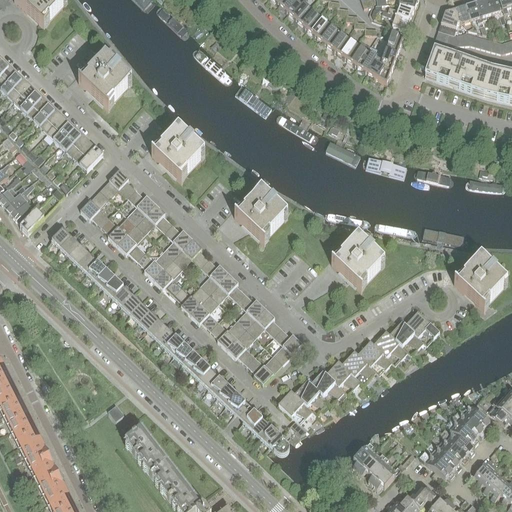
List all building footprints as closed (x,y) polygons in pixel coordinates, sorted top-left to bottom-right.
[(13,4),(38,27),(44,33),(44,32),(43,30),(67,4),(62,0),(20,0),(16,5),(14,3),(13,4)] [(149,0),(132,0),(147,15),(156,6),(149,0)] [(270,0),(270,1),(279,9),(288,0),(270,0)] [(288,18),(300,5),(294,0),(288,0),(279,9),(288,18)] [(397,0),(399,9),(413,14),(417,4),(415,0),(397,0)] [(505,26),(497,0),(494,0),(486,2),(491,18),(492,21),(500,19),(502,27),(505,26)] [(505,14),(511,12),(509,2),(508,0),(497,0),(505,26),(506,26),(504,18),(506,17),(505,14)] [(373,4),(373,2),(361,6),(363,12),(367,11),(368,12),(370,11),(370,10),(371,9),(373,4)] [(485,20),(491,18),(486,2),(475,6),(480,22),(484,32),(488,31),(485,20)] [(297,26),(309,13),(300,5),(288,18),(297,26)] [(480,22),(475,6),(465,9),(470,24),(470,25),(476,23),(479,31),(480,30),(482,37),(487,38),(484,32),(480,22)] [(162,8),(156,14),(185,44),(191,38),(162,8)] [(382,9),(376,9),(375,13),(373,13),(371,18),(373,22),(376,23),(379,14),(381,14),(382,9)] [(389,12),(388,16),(409,24),(413,14),(399,9),(397,15),(389,12)] [(461,28),(470,25),(470,24),(465,9),(454,12),(459,26),(461,28)] [(445,15),(438,33),(454,38),(457,27),(459,26),(454,12),(445,15)] [(306,35),(318,21),(309,13),(297,26),(306,35)] [(392,29),(406,34),(409,24),(388,16),(383,15),(381,19),(394,24),(392,29)] [(316,42),(327,28),(318,21),(306,35),(316,42)] [(326,50),(337,36),(327,28),(316,42),(326,50)] [(208,41),(213,46),(220,40),(214,34),(208,41)] [(438,35),(436,40),(450,44),(451,39),(438,35)] [(336,57),(346,43),(337,36),(326,50),(336,57)] [(464,49),(469,49),(465,36),(461,37),(464,49)] [(478,40),(465,36),(469,49),(475,50),(478,40)] [(461,37),(456,39),(459,49),(464,49),(461,37)] [(403,42),(391,38),(385,53),(397,58),(403,42)] [(434,45),(448,50),(450,44),(436,40),(434,45)] [(475,50),(480,52),(483,41),(478,40),(475,50)] [(488,43),(483,41),(480,52),(485,53),(488,43)] [(346,65),(356,50),(346,43),(336,57),(346,65)] [(485,53),(491,54),(494,44),(488,43),(485,53)] [(499,46),(494,44),(491,54),(496,56),(499,46)] [(198,50),(191,58),(228,91),(235,83),(198,50)] [(356,50),(346,65),(356,71),(366,56),(356,50)] [(381,66),(380,69),(379,71),(390,77),(397,58),(385,53),(381,66)] [(491,75),(433,54),(424,80),(484,101),(491,75)] [(367,78),(376,63),(366,56),(356,71),(367,78)] [(78,86),(94,101),(108,114),(109,113),(107,112),(131,86),(105,61),(80,87),(79,85),(78,86)] [(379,71),(380,69),(381,66),(376,63),(367,78),(373,82),(386,89),(390,77),(379,71)] [(0,68),(0,81),(10,71),(3,65),(0,68)] [(0,94),(16,77),(10,71),(0,81),(0,94)] [(484,101),(511,107),(511,79),(491,75),(484,101)] [(0,94),(7,100),(23,83),(16,77),(0,94)] [(277,85),(272,82),(269,87),(273,90),(277,85)] [(13,107),(29,90),(23,83),(7,100),(13,107)] [(240,89),(235,96),(270,120),(275,113),(240,89)] [(13,107),(20,113),(36,96),(29,90),(13,107)] [(36,96),(20,113),(26,119),(43,102),(36,96)] [(26,119),(33,125),(49,108),(43,102),(26,119)] [(39,132),(56,115),(49,108),(33,125),(39,132)] [(39,132),(46,138),(62,121),(56,115),(39,132)] [(331,118),(325,115),(322,120),(328,123),(331,118)] [(279,116),(275,123),(315,148),(319,140),(279,116)] [(46,138),(53,144),(69,127),(62,121),(46,138)] [(59,150),(75,133),(69,127),(53,144),(59,150)] [(339,132),(333,129),(331,130),(328,135),(330,137),(331,135),(336,137),(339,132)] [(59,150),(66,157),(82,140),(75,133),(59,150)] [(151,158),(167,174),(181,187),(182,186),(180,184),(204,158),(177,133),(153,159),(152,157),(151,158)] [(17,138),(13,134),(9,138),(14,142),(17,138)] [(72,163),(89,146),(82,140),(66,157),(72,163)] [(321,140),(318,148),(356,165),(360,157),(321,140)] [(14,148),(7,141),(3,145),(6,149),(6,150),(8,153),(9,152),(14,148)] [(23,146),(19,141),(15,145),(20,150),(23,146)] [(72,163),(79,169),(95,152),(89,146),(72,163)] [(431,149),(424,147),(421,154),(429,156),(431,149)] [(27,158),(30,154),(25,148),(21,152),(27,158)] [(79,169),(86,176),(103,159),(95,152),(79,169)] [(27,158),(33,165),(37,161),(30,154),(27,158)] [(16,160),(20,165),(25,161),(21,156),(16,160)] [(366,157),(362,169),(401,181),(405,169),(366,157)] [(37,161),(33,165),(38,169),(41,165),(37,161)] [(27,164),(23,168),(27,172),(31,168),(27,164)] [(0,172),(0,186),(3,185),(8,180),(4,175),(9,170),(7,167),(0,172)] [(48,172),(44,168),(40,171),(44,176),(48,172)] [(408,169),(406,178),(447,189),(449,180),(408,169)] [(32,175),(39,182),(43,179),(35,171),(32,175)] [(55,179),(50,173),(46,177),(51,183),(55,179)] [(127,203),(135,194),(126,185),(128,183),(119,174),(99,195),(109,204),(118,194),(127,203)] [(51,187),(43,179),(39,182),(47,190),(51,187)] [(62,184),(57,179),(52,184),(57,188),(62,184)] [(3,185),(0,186),(0,201),(12,191),(20,183),(18,181),(15,183),(14,183),(7,189),(3,185)] [(461,181),(460,190),(508,197),(509,189),(461,181)] [(70,193),(63,186),(59,190),(66,197),(70,193)] [(5,211),(12,219),(29,204),(30,204),(25,198),(34,190),(32,188),(26,193),(5,211)] [(12,191),(0,201),(0,205),(5,211),(26,193),(22,189),(15,195),(12,191)] [(63,199),(57,193),(52,198),(59,204),(63,199)] [(136,211),(127,221),(136,230),(155,209),(146,200),(144,202),(135,194),(127,203),(136,211)] [(99,213),(109,204),(99,195),(80,215),(89,224),(91,222),(100,231),(108,222),(99,213)] [(234,220),(250,236),(264,249),(265,248),(263,246),(287,220),(260,195),(236,221),(234,219),(234,220)] [(12,219),(19,227),(40,209),(37,206),(34,209),(29,204),(12,219)] [(155,229),(164,237),(172,229),(163,220),(165,218),(155,209),(136,230),(145,238),(155,229)] [(27,238),(43,221),(36,214),(20,231),(27,238)] [(326,214),(324,223),(369,232),(371,223),(326,214)] [(117,230),(108,222),(100,231),(109,239),(107,241),(117,250),(136,230),(127,221),(117,230)] [(374,225),(372,233),(415,242),(416,233),(374,225)] [(172,264),(192,244),(182,235),(181,237),(172,229),(164,237),(172,246),(163,255),(172,264)] [(136,230),(117,250),(126,259),(128,257),(137,265),(145,257),(136,248),(145,238),(136,230)] [(51,245),(60,253),(72,241),(63,232),(51,245)] [(423,234),(421,242),(467,251),(469,243),(423,234)] [(69,262),(81,249),(72,241),(60,253),(69,262)] [(330,267),(347,283),(361,296),(361,295),(360,293),(384,267),(357,242),(333,268),(331,266),(330,267)] [(192,244),(172,264),(182,273),(191,264),(200,272),(208,263),(199,255),(201,253),(192,244)] [(69,262),(77,270),(90,257),(81,249),(69,262)] [(145,257),(137,265),(146,274),(144,276),(153,285),(172,264),(163,255),(154,265),(145,257)] [(77,270),(86,278),(98,265),(90,257),(77,270)] [(506,287),(503,283),(480,262),(456,288),(454,286),(453,287),(483,315),(484,314),(482,313),(506,287)] [(209,280),(200,290),(209,299),(228,279),(219,270),(217,272),(208,263),(200,272),(209,280)] [(173,300),(181,291),(172,283),(182,273),(172,264),(153,285),(162,294),(164,292),(173,300)] [(86,278),(95,287),(107,274),(98,265),(86,278)] [(95,287),(103,295),(116,282),(107,274),(95,287)] [(228,279),(209,299),(218,308),(228,298),(237,307),(245,298),(236,290),(238,288),(228,279)] [(103,295),(112,303),(124,290),(116,282),(103,295)] [(112,303),(121,311),(133,298),(124,290),(112,303)] [(190,319),(209,299),(200,290),(190,300),(181,291),(173,300),(182,309),(180,311),(190,319)] [(121,311),(129,320),(142,307),(133,298),(121,311)] [(245,315),(236,325),(245,334),(265,313),(255,305),(254,307),(245,298),(237,307),(245,315)] [(218,308),(209,299),(190,319),(199,328),(201,326),(210,335),(218,326),(209,318),(218,308)] [(129,320),(138,328),(150,315),(142,307),(129,320)] [(265,313),(245,334),(255,343),(264,333),(273,341),(281,333),(272,324),(274,322),(265,313)] [(138,328),(147,336),(159,323),(150,315),(138,328)] [(417,316),(405,329),(401,326),(417,342),(423,336),(434,342),(439,337),(417,316)] [(147,336),(155,345),(168,332),(159,323),(147,336)] [(217,345),(226,354),(245,334),(236,325),(227,335),(218,326),(210,335),(219,343),(217,345)] [(401,326),(389,339),(385,336),(401,352),(406,347),(417,352),(423,347),(417,342),(401,326)] [(155,345),(164,353),(176,340),(168,332),(155,345)] [(282,350),(273,360),(282,369),(302,348),(292,339),(290,341),(281,333),(273,341),(282,350)] [(246,370),(254,361),(245,352),(255,343),(245,334),(226,354),(235,363),(237,361),(246,370)] [(385,336),(373,349),(370,346),(369,346),(386,362),(391,356),(401,362),(407,357),(401,352),(385,336)] [(164,353),(173,361),(185,348),(176,340),(164,353)] [(369,346),(357,359),(354,355),(354,356),(370,371),(375,366),(386,372),(391,366),(386,362),(369,346)] [(173,361),(181,370),(194,356),(185,348),(173,361)] [(181,370),(190,378),(202,365),(194,356),(181,370)] [(354,356),(341,369),(338,365),(338,366),(354,381),(359,376),(370,382),(373,378),(380,385),(382,383),(379,380),(370,371),(354,356)] [(263,389),(282,369),(273,360),(263,369),(254,361),(246,370),(255,378),(253,380),(263,389)] [(0,363),(0,409),(51,511),(74,511),(0,364),(0,363)] [(190,378),(199,386),(211,373),(202,365),(190,378)] [(354,381),(338,366),(326,379),(322,375),(338,391),(343,386),(354,392),(359,386),(354,381)] [(199,386),(207,395),(220,381),(211,373),(199,386)] [(322,375),(310,388),(306,385),(322,401),(327,396),(338,401),(343,396),(338,391),(322,375)] [(207,395),(216,403),(229,390),(220,381),(207,395)] [(306,385),(294,398),(290,395),(307,411),(311,406),(322,411),(328,406),(322,401),(306,385)] [(216,403),(225,411),(237,398),(229,390),(216,403)] [(495,404),(492,406),(511,423),(511,422),(511,396),(506,391),(503,395),(508,399),(500,408),(495,404)] [(307,411),(290,395),(278,408),(291,421),(295,416),(306,421),(310,418),(312,416),(307,411)] [(242,428),(254,414),(250,410),(237,398),(225,411),(237,423),(242,428)] [(485,419),(487,416),(488,415),(478,406),(474,409),(485,419)] [(498,412),(491,420),(504,431),(508,427),(511,430),(511,429),(511,423),(492,406),(492,407),(498,412)] [(124,419),(121,415),(116,408),(108,414),(115,425),(124,419)] [(492,430),(472,412),(471,411),(469,414),(466,412),(461,416),(464,419),(482,435),(485,432),(488,435),(492,430)] [(242,428),(251,436),(263,423),(254,414),(242,428)] [(455,424),(457,427),(476,442),(478,440),(481,442),(485,437),(482,435),(464,419),(461,422),(459,419),(455,424)] [(251,436),(260,444),(272,431),(263,423),(251,436)] [(294,425),(289,430),(294,435),(295,435),(300,439),(305,435),(294,425)] [(448,432),(453,437),(469,450),(471,447),(475,450),(479,445),(476,442),(457,427),(455,429),(452,427),(448,432)] [(260,444),(269,452),(279,441),(281,439),(272,431),(260,444)] [(209,511),(206,507),(206,508),(194,492),(190,495),(142,433),(124,446),(174,511),(209,511)] [(475,455),(469,450),(453,437),(451,440),(444,434),(440,438),(447,444),(465,460),(468,458),(471,460),(475,455)] [(286,447),(284,446),(279,441),(269,452),(276,459),(277,460),(278,460),(279,460),(280,461),(281,461),(282,461),(283,461),(284,460),(285,460),(286,459),(287,459),(287,458),(288,457),(288,456),(288,455),(289,454),(289,453),(289,452),(288,451),(288,450),(288,449),(287,448),(286,447)] [(437,450),(440,452),(459,468),(461,465),(464,468),(468,463),(465,460),(447,444),(444,447),(441,445),(437,450)] [(369,446),(357,460),(352,465),(356,468),(350,475),(356,480),(358,478),(361,480),(365,476),(368,479),(385,460),(382,457),(377,463),(368,455),(373,449),(369,446)] [(433,460),(452,475),(454,473),(457,475),(461,470),(459,468),(440,452),(437,455),(434,453),(430,457),(433,460)] [(490,460),(491,461),(494,463),(499,457),(495,454),(490,460)] [(452,476),(452,475),(433,460),(431,462),(423,456),(419,462),(423,465),(434,475),(431,479),(436,484),(439,480),(444,484),(447,480),(450,483),(454,478),(452,476)] [(406,471),(415,460),(411,457),(402,468),(401,466),(397,471),(400,474),(404,469),(406,471)] [(384,492),(400,474),(397,471),(392,476),(383,469),(388,463),(385,460),(368,479),(371,482),(366,488),(371,493),(373,491),(377,494),(380,489),(384,492)] [(482,488),(493,475),(485,468),(473,481),(478,485),(475,488),(478,491),(481,488),(482,488)] [(489,495),(500,482),(493,475),(482,488),(485,491),(482,495),(486,498),(489,495)] [(333,489),(334,487),(335,479),(328,478),(327,488),(333,489)] [(494,505),(500,498),(511,486),(511,485),(508,489),(500,482),(489,495),(492,498),(493,498),(490,502),(494,505)] [(507,505),(511,498),(511,486),(500,498),(504,502),(501,506),(504,509),(507,505)] [(399,494),(404,499),(408,495),(402,491),(399,494)] [(418,498),(427,505),(434,511),(439,505),(426,494),(421,494),(418,498)] [(412,499),(409,503),(409,504),(418,511),(420,511),(427,505),(418,498),(415,502),(412,499)] [(399,502),(397,505),(404,511),(418,511),(409,504),(409,503),(406,501),(403,505),(399,502)] [(465,503),(460,508),(464,511),(468,506),(465,503)]
